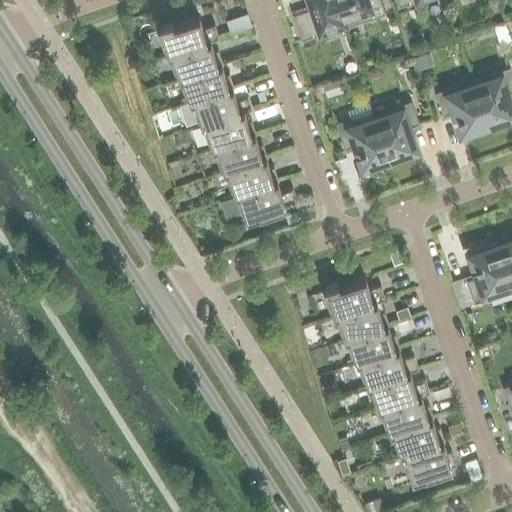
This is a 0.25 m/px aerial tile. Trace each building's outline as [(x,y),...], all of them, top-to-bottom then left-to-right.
[(292,14),(301,40),(322,33),(321,29),(343,22),(334,0),(309,0),(312,8),(294,14),(293,13),(292,14)] [(334,0),(343,22),(342,17),(359,11),(362,21),(385,14),(380,0),(334,0)] [(199,16),(173,25),(172,23),(159,27),(159,30),(147,34),(148,35),(157,32),(163,50),(166,49),(168,55),(219,37),(214,24),(203,28),(199,16)] [(493,25),(501,47),(511,44),(504,21),(493,25)] [(179,78),(222,63),(218,50),(214,51),(210,41),(219,38),(219,37),(168,55),(168,56),(168,55),(175,73),(177,73),(179,78)] [(190,102),(233,87),(229,73),(225,75),(221,64),(223,64),(222,63),(179,78),(179,79),(186,97),(188,96),(190,102)] [(511,74),(509,66),(472,79),(488,124),(510,117),(511,121),(511,120),(511,118),(504,94),(511,91),(511,74)] [(339,79),(323,83),(327,96),(342,91),(339,79)] [(457,117),(459,121),(460,120),(465,137),(490,129),(488,124),(472,79),(471,79),(473,84),(451,91),(450,87),(435,92),(443,115),(456,111),(458,116),(457,117)] [(234,87),(233,87),(190,102),(197,120),(199,119),(201,125),(252,107),(248,94),(236,98),(232,88),(234,87)] [(414,154),(405,128),(419,123),(411,100),(396,105),(397,110),(375,117),(391,162),(414,154)] [(252,108),(252,107),(201,125),(202,125),(208,143),(210,142),(212,148),(256,133),(251,120),(247,121),(243,111),(252,108)] [(391,162),(375,117),(353,125),(350,117),(335,122),(344,149),(358,144),(360,150),(359,150),(360,154),(361,154),(367,171),(391,162)] [(255,134),(256,134),(256,133),(212,148),(212,149),(213,148),(219,166),(221,166),(223,171),(267,156),(262,143),(258,144),(255,134)] [(266,157),(267,157),(267,156),(223,171),(223,172),(224,172),(230,190),(232,189),(234,194),(278,180),(273,166),(269,168),(266,157)] [(241,213),(243,212),(245,219),(246,219),(247,222),(267,216),(265,212),(297,201),(296,198),(292,187),(280,191),(277,181),(278,180),(234,194),(234,195),(235,195),(241,213)] [(312,206),(299,211),(302,220),(316,215),(312,206)] [(297,210),(285,214),(288,222),(299,218),(297,210)] [(511,239),(496,244),(509,286),(510,290),(511,289),(511,239)] [(465,276),(451,280),(460,307),(474,302),(487,298),(486,293),(509,286),(496,244),(495,240),(470,248),(478,271),(465,276)] [(332,310),(334,316),(385,298),(380,285),(369,289),(365,277),(313,295),(314,296),(323,293),(329,311),(332,310)] [(385,299),(385,298),(334,316),(341,334),(343,333),(345,339),(388,324),(384,311),(380,312),(376,302),(385,299)] [(399,347),(395,334),(391,335),(387,325),(389,325),(388,324),(345,339),(345,340),(345,339),(352,357),(354,357),(356,362),(399,347)] [(367,385),(418,368),(414,355),(402,359),(398,348),(400,348),(399,347),(356,362),(356,363),(357,363),(363,381),(365,380),(367,385)] [(376,403),(378,409),(429,391),(425,378),(413,382),(410,372),(418,368),(367,385),(367,386),(368,386),(374,404),(376,403)] [(511,383),(502,386),(510,410),(511,409),(511,383)] [(387,426),(389,432),(433,417),(428,404),(424,405),(421,395),(430,392),(429,391),(378,409),(379,409),(385,427),(387,426)] [(398,450),(400,455),(444,440),(439,427),(436,428),(432,418),(433,418),(433,417),(389,432),(389,433),(390,432),(396,450),(398,450)] [(444,441),(444,440),(400,455),(400,456),(401,456),(407,474),(409,473),(411,480),(412,479),(413,483),(433,476),(431,473),(456,464),(451,450),(446,451),(443,441),(444,441)] [(348,458),(338,461),(341,471),(351,468),(348,458)] [(364,502),(367,511),(375,511),(384,509),(379,497),(364,502)]
